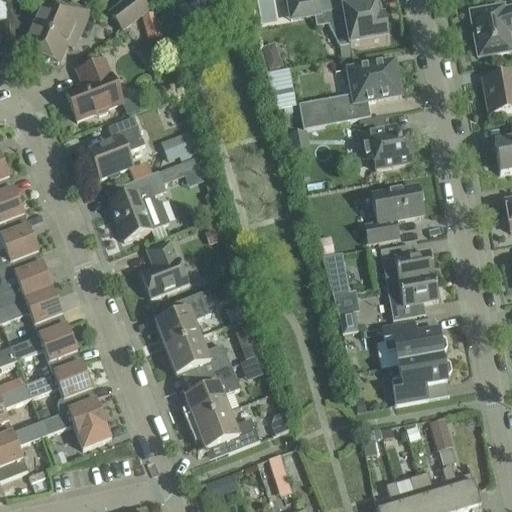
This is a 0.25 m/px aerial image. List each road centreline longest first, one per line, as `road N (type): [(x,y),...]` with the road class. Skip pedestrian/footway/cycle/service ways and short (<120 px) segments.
road 1 (residential): [(511,502),(424,0)]
road 2 (residential): [(168,487),(25,122),(0,111)]
